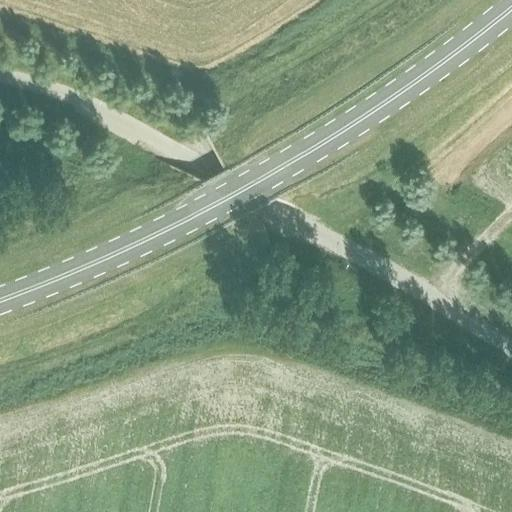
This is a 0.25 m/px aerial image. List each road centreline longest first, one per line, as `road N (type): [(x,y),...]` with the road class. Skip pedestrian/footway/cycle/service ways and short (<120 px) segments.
road 1 (secondary): [(511,16),(405,96),(215,211),(0,302)]
road 2 (unclassified): [(511,347),(89,103),(0,75)]
